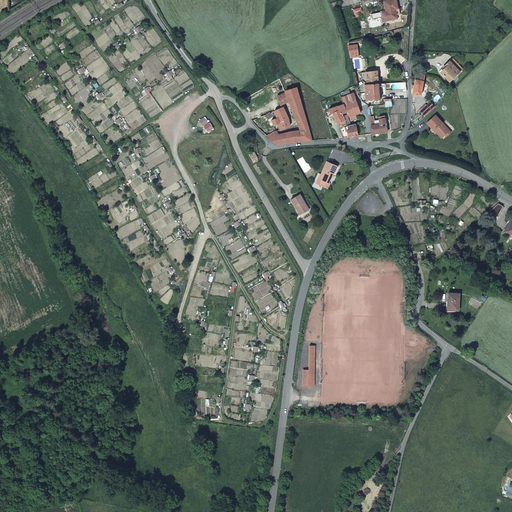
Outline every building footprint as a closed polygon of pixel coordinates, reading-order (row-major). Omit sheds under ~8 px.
[(388,11),(383,12),(384,17),(385,16),(387,17),(388,21),(400,18),(399,15),(399,14),(397,15),(395,9),(400,8),(398,0),(391,0),(386,1),(388,11)] [(349,50),(351,57),(359,56),(358,49),(349,50)] [(454,58),(451,61),(460,71),(464,67),(454,58)] [(442,71),(451,80),(460,71),(451,61),(442,71)] [(377,71),(373,72),(367,73),(369,84),(378,84),(377,71)] [(417,74),(413,93),(421,94),(425,82),(427,76),(417,74)] [(380,100),(378,84),(369,84),(366,85),(368,104),(370,104),(370,100),(380,100)] [(314,140),(297,87),(286,91),(287,93),(279,98),(282,107),(290,104),(298,134),(300,140),(314,140)] [(348,117),(350,123),(364,121),(353,93),(340,96),(342,101),(347,114),(348,117)] [(345,119),(348,117),(347,114),(342,101),(329,106),(332,113),(335,112),(338,121),(340,120),(345,119)] [(431,108),(426,103),(420,109),(425,114),(431,108)] [(284,109),(267,115),(269,120),(277,117),(278,120),(273,122),(275,127),(276,126),(278,132),(289,129),(289,122),(284,109)] [(451,131),(436,115),(428,123),(435,131),(436,130),(443,138),(446,134),(451,131)] [(375,124),(372,125),(373,133),(388,131),(386,118),(380,119),(381,125),(375,125),(375,124)] [(348,136),(360,135),(358,124),(351,124),(347,125),(344,126),(345,130),(346,130),(348,136)] [(300,140),(298,134),(287,135),(275,138),(273,133),(267,135),(277,143),(300,140)] [(330,188),(332,182),(331,182),(333,177),(334,174),(335,174),(339,165),(329,161),(325,170),(324,173),(324,174),(325,174),(321,184),(330,188)] [(307,201),(302,193),(293,198),(302,214),(309,209),(305,202),(307,201)] [(498,203),(490,211),(499,217),(505,206),(498,203)] [(511,224),(508,222),(500,234),(511,241),(511,224)] [(458,293),(447,292),(446,309),(457,310),(458,293)] [(304,382),(313,381),(313,373),(313,359),(312,342),(306,342),(306,359),(306,366),(301,366),(301,370),(302,370),(302,376),(301,377),(301,382),(304,382)]
